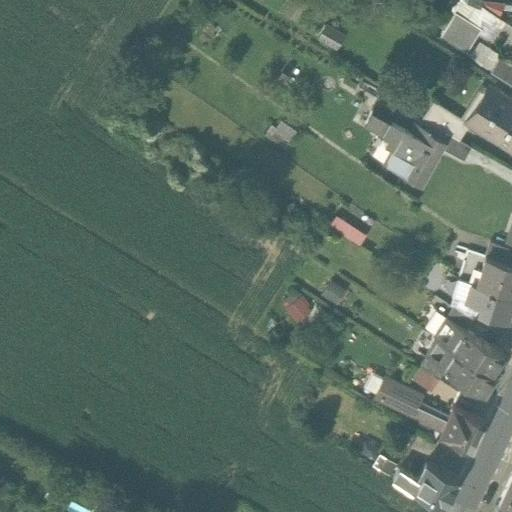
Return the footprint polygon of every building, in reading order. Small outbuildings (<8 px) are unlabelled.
[(413,12),(405,7),(400,15),(408,20),(413,12)] [(480,29),(455,13),(441,35),(466,52),(480,29)] [(510,100),(488,86),(465,120),(511,150),(511,147),(511,103),(509,101),(510,100)] [(391,113),(375,104),(366,120),(383,130),(392,114),(391,113)] [(416,119),(395,107),(391,113),(392,114),(383,130),(382,131),(389,135),(385,141),(393,145),(383,162),(419,183),(440,147),(445,139),(418,123),(415,121),(416,119)] [(442,130),(421,117),(418,123),(438,135),(442,130)] [(468,145),(442,130),(438,135),(445,139),(440,147),(460,159),(468,145)] [(336,212),(329,223),(360,242),(367,232),(336,212)] [(511,248),(489,241),(485,255),(508,262),(511,248)] [(511,263),(508,262),(485,255),(476,283),(511,295),(511,263)] [(511,295),(476,283),(470,282),(464,299),(480,304),(477,313),(478,313),(479,311),(493,316),(493,318),(509,323),(511,315),(511,307),(508,306),(511,295)] [(473,319),(452,306),(445,317),(465,330),(473,319)] [(465,330),(445,317),(433,335),(437,337),(490,372),(502,354),(465,330)] [(490,372),(437,337),(424,357),(445,370),(481,394),(494,374),(490,372)] [(445,370),(424,357),(418,367),(420,368),(439,380),(445,370)] [(439,380),(420,368),(411,380),(430,393),(439,380)] [(485,421),(453,405),(445,422),(438,419),(441,414),(419,403),(422,397),(385,379),(377,397),(400,409),(400,411),(412,417),(412,418),(440,432),(439,434),(471,450),(485,421)] [(404,460),(392,479),(411,490),(417,479),(404,471),(409,463),(404,460)] [(457,479),(425,463),(417,479),(411,490),(443,507),(457,479)] [(511,511),(511,475),(496,508),(498,504),(499,504),(511,511)]
